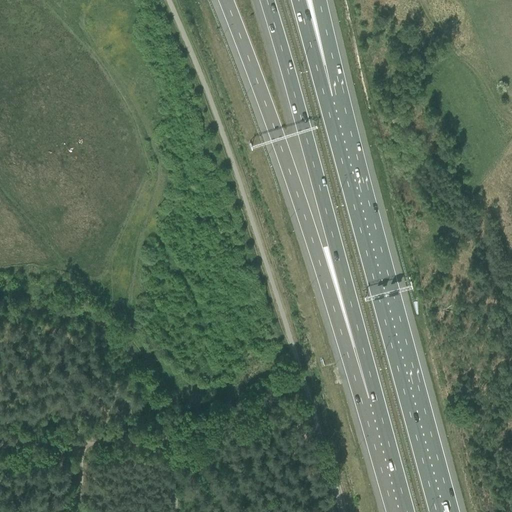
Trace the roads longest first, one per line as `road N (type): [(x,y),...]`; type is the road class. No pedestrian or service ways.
road 1 (track): [(174,437),(180,419),(170,390),(133,338),(129,307),(159,173),(127,96),(82,29),(88,0)]
road 2 (motorway): [(225,0),(351,363),(380,420)]
road 3 (motorway): [(267,0),(380,420)]
road 4 (motorway): [(436,511),(324,98)]
road 5 (track): [(420,0),(438,31),(482,70),(511,120)]
road 6 (track): [(299,377),(344,511)]
road 7 (track): [(174,437),(211,427),(299,377)]
